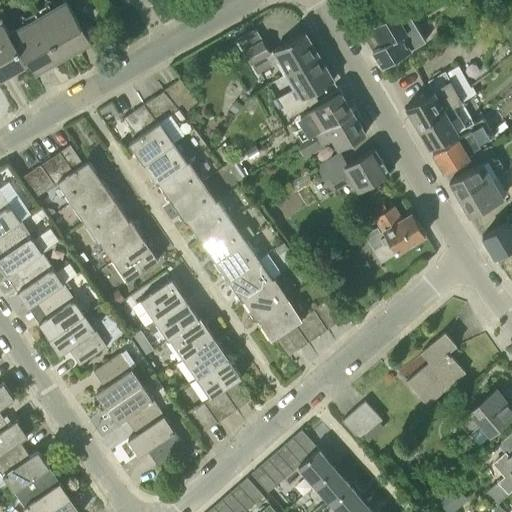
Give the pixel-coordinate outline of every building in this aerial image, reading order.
[(67,1),(39,17),(61,55),(77,46),(80,50),(92,43),(67,1)] [(382,67),(410,50),(401,36),(407,33),(395,14),(374,27),(385,45),(373,52),(382,67)] [(61,55),(39,17),(10,34),(25,61),(28,66),(29,66),(35,76),(47,69),(44,64),(61,55)] [(25,61),(10,34),(4,23),(0,25),(0,82),(0,83),(16,74),(13,69),(25,61)] [(278,63),(285,74),(319,54),(306,31),(270,52),(256,28),(236,39),(257,75),(278,63)] [(319,54),(285,74),(294,89),(295,89),(302,99),(334,79),(319,54)] [(418,128),(445,111),(477,92),(460,65),(447,73),(445,70),(428,80),(434,90),(406,108),(418,128)] [(163,91),(178,110),(193,99),(179,80),(163,91)] [(167,117),(178,110),(163,91),(153,97),(167,117)] [(297,132),(303,142),(353,111),(342,92),(315,109),(299,119),(304,127),(297,132)] [(167,117),(153,97),(144,104),(158,124),(160,122),(167,117)] [(236,100),(229,109),(236,114),(243,105),(236,100)] [(134,111),(147,130),(158,124),(144,104),(134,111)] [(123,118),(137,137),(147,130),(134,111),(123,118)] [(353,111),(303,142),(297,146),(306,160),(315,154),(313,150),(332,138),(340,150),(366,133),(353,111)] [(445,111),(418,128),(430,148),(458,132),(445,111)] [(433,153),(445,172),(469,157),(467,153),(480,145),(480,144),(494,136),(483,116),(468,125),(471,130),(467,132),(433,153)] [(158,124),(147,130),(137,137),(129,143),(143,163),(174,142),(160,122),(158,124)] [(159,182),(188,161),(174,142),(143,163),(157,183),(159,182)] [(215,150),(223,159),(233,151),(224,142),(215,150)] [(250,157),(260,150),(255,143),(245,150),(246,151),(227,164),(238,180),(247,174),(239,163),(249,156),(250,157)] [(60,151),(73,170),(83,163),(70,145),(60,151)] [(493,157),(496,155),(490,145),(475,154),(481,164),(484,162),(493,157)] [(390,173),(375,149),(349,165),(342,153),(318,167),(326,179),(330,177),(335,185),(331,187),(333,191),(351,180),(359,192),(390,173)] [(73,170),(60,151),(50,158),(63,177),(73,170)] [(63,177),(50,158),(40,165),(53,184),(57,181),(63,177)] [(73,170),(63,177),(57,181),(70,201),(102,180),(88,160),(83,163),(73,170)] [(172,202),(203,181),(189,161),(188,161),(159,182),(172,202)] [(451,182),(461,199),(494,179),(484,162),(481,164),(451,182)] [(53,184),(40,165),(30,172),(43,191),(53,184)] [(43,191),(30,172),(20,178),(33,198),(43,191)] [(494,179),(461,199),(471,216),(504,197),(494,179)] [(102,180),(70,201),(84,221),(115,200),(102,180)] [(186,221),(188,220),(216,200),(203,181),(172,202),(186,221)] [(0,234),(20,220),(0,190),(0,234)] [(115,200),(84,221),(98,242),(100,241),(129,220),(115,200)] [(201,239),(230,219),(217,200),(216,200),(188,220),(201,239)] [(380,214),(388,210),(383,201),(375,206),(380,214)] [(403,219),(395,206),(388,210),(380,214),(376,216),(384,230),(381,232),(378,227),(367,234),(383,261),(425,234),(413,213),(403,219)] [(55,211),(53,208),(47,208),(44,209),(49,216),(55,211)] [(495,256),(511,246),(511,212),(507,216),(509,220),(482,236),(495,256)] [(131,219),(129,220),(100,241),(114,261),(145,240),(131,219)] [(215,260),(244,239),(230,219),(201,239),(215,260)] [(20,220),(0,234),(0,249),(3,254),(0,256),(0,266),(6,275),(14,270),(41,251),(20,220)] [(229,280),(258,259),(244,239),(215,260),(229,280)] [(145,240),(114,261),(127,281),(159,260),(145,240)] [(275,247),(279,253),(288,247),(284,241),(275,247)] [(41,251),(14,270),(25,285),(17,291),(28,308),(36,302),(63,283),(41,251)] [(78,255),(83,262),(88,259),(83,251),(78,255)] [(243,301),(245,300),(273,280),(258,259),(229,280),(243,301)] [(140,300),(154,320),(186,299),(172,278),(140,300)] [(258,319),(286,298),(274,280),(273,280),(245,300),(258,319)] [(63,283),(36,302),(46,316),(38,322),(49,338),(84,313),(63,283)] [(109,295),(115,304),(124,298),(118,289),(109,295)] [(295,323),(301,319),(286,298),(258,319),(272,339),(275,337),(285,330),(295,323)] [(186,299),(154,320),(167,339),(170,338),(198,318),(186,299)] [(330,299),(325,302),(338,321),(349,314),(330,299)] [(338,321),(325,302),(315,309),(328,328),(338,321)] [(328,328),(315,309),(305,316),(318,335),(328,328)] [(84,313),(49,338),(60,354),(68,349),(79,363),(106,345),(84,313)] [(198,318),(170,338),(184,359),(215,337),(201,316),(198,318)] [(305,316),(301,319),(295,323),(309,342),(318,335),(305,316)] [(309,342),(295,323),(285,330),(298,349),(309,342)] [(298,349),(285,330),(275,337),(288,356),(298,349)] [(428,405),(466,371),(449,351),(457,344),(445,330),(421,352),(422,354),(429,361),(407,381),(428,405)] [(215,337),(184,359),(197,379),(228,357),(215,337)] [(151,351),(145,342),(138,347),(144,356),(151,351)] [(107,408),(143,383),(122,351),(94,371),(104,386),(96,391),(107,408)] [(228,357),(197,379),(211,398),(214,396),(223,390),(233,383),(242,377),(228,357)] [(0,408),(15,398),(3,382),(0,384),(0,408)] [(136,433),(165,414),(143,383),(107,408),(118,423),(126,418),(136,433)] [(233,383),(223,390),(236,409),(247,402),(233,383)] [(459,421),(479,444),(511,415),(511,407),(496,389),(459,421)] [(223,390),(214,396),(227,416),(236,409),(223,390)] [(214,396),(211,398),(203,403),(217,423),(227,416),(214,396)] [(360,439),(382,419),(365,400),(343,420),(360,439)] [(217,423),(203,403),(194,410),(207,429),(217,423)] [(207,429),(194,410),(183,417),(197,436),(207,429)] [(0,453),(20,439),(28,434),(16,419),(9,424),(0,411),(0,453)] [(186,445),(165,414),(136,433),(129,438),(140,454),(148,448),(159,464),(186,445)] [(294,436),(310,455),(319,447),(303,428),(294,436)] [(498,503),(503,497),(511,488),(511,431),(498,443),(507,454),(511,459),(511,467),(486,490),(498,503)] [(285,443),(302,462),(310,455),(294,436),(285,443)] [(20,439),(0,453),(0,469),(15,490),(42,472),(50,466),(39,450),(31,455),(20,439)] [(396,469),(417,454),(407,441),(387,456),(396,469)] [(293,469),(299,464),(302,462),(285,443),(277,451),(293,469)] [(319,447),(310,455),(302,462),(299,464),(315,484),(336,466),(319,447)] [(269,458),(285,476),(293,469),(277,451),(269,458)] [(260,465),(277,484),(285,476),(269,458),(260,465)] [(277,484),(260,465),(252,472),(268,491),(277,484)] [(336,466),(315,484),(332,502),(352,485),(336,466)] [(42,472),(15,490),(29,511),(47,511),(71,496),(60,481),(52,486),(42,472)] [(240,483),(256,502),(264,495),(248,476),(240,483)] [(448,511),(452,511),(469,499),(454,481),(436,497),(448,511)] [(231,490),(247,509),(256,502),(240,483),(231,490)] [(352,485),(332,502),(340,511),(357,511),(368,503),(352,485)] [(511,488),(503,497),(498,503),(505,511),(511,506),(511,488)] [(223,498),(235,511),(244,511),(247,509),(231,490),(223,498)] [(71,496),(47,511),(81,511),(82,511),(71,496)] [(215,505),(220,511),(235,511),(223,498),(215,505)] [(375,511),(368,503),(357,511),(375,511)]
